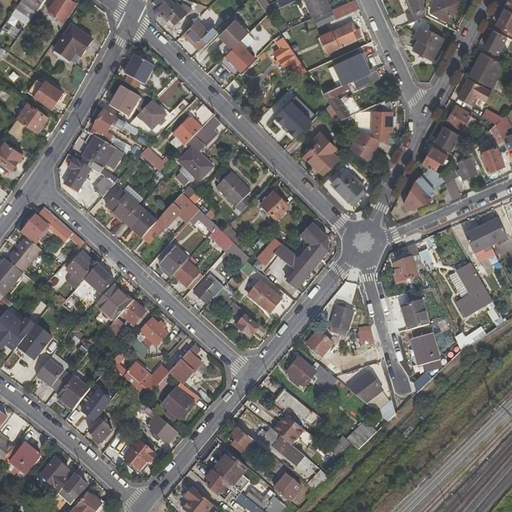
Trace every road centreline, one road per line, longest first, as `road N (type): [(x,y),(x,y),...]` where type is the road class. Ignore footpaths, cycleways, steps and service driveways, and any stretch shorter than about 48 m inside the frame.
road 1 (residential): [(132,18),(352,238)]
road 2 (residential): [(35,186),(250,374)]
road 3 (residential): [(35,186),(132,18)]
road 4 (residential): [(0,388),(144,503)]
road 5 (residential): [(250,374),(144,503)]
road 6 (residential): [(353,257),(250,374)]
road 7 (residential): [(511,185),(377,242)]
road 8 (residential): [(402,392),(366,261)]
road 9 (residential): [(425,117),(485,0)]
road 10 (residential): [(425,117),(368,0)]
road 11 (residential): [(369,234),(425,117)]
